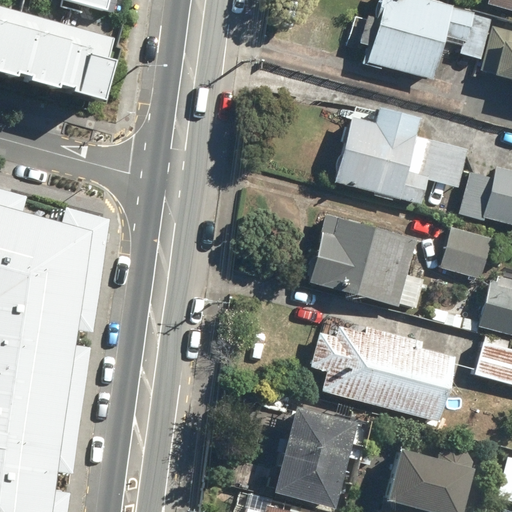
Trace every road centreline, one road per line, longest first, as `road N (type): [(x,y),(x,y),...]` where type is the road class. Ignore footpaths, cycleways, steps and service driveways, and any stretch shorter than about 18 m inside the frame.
road 1 (secondary): [(170,178),(126,511)]
road 2 (secondary): [(194,0),(170,178)]
road 3 (residential): [(170,178),(0,135)]
